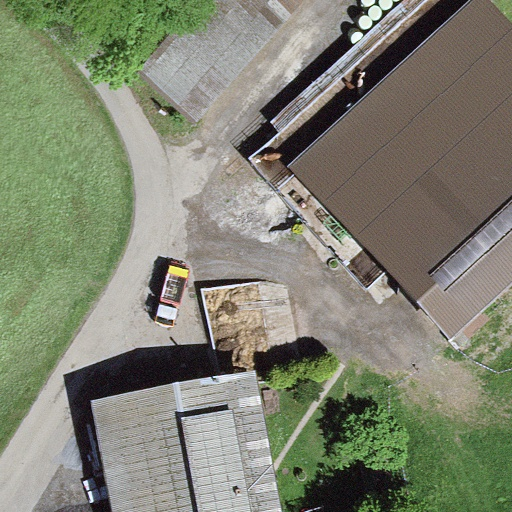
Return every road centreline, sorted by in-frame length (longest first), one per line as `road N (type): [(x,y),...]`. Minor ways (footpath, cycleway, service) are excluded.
road 1 (unclassified): [(217,130),(5,511)]
road 2 (track): [(171,209),(142,140),(61,27),(23,0)]
road 3 (track): [(326,0),(217,130)]
